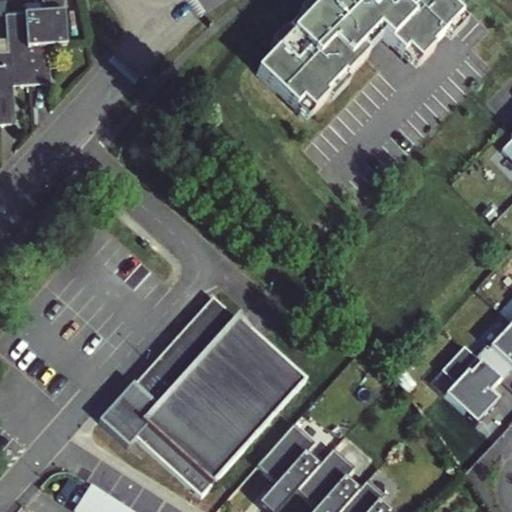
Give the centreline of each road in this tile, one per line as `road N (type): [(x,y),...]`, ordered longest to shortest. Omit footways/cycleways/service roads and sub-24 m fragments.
road 1 (residential): [(155,37),(0,206)]
road 2 (unknown): [(321,0),(418,189)]
road 3 (residential): [(161,511),(53,441)]
